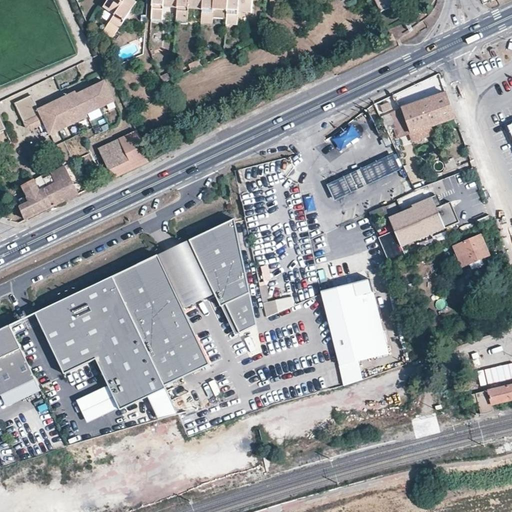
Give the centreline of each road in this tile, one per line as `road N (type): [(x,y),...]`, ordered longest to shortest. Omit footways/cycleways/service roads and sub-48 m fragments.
road 1 (primary): [(0,265),(460,47)]
road 2 (primary): [(433,45),(0,251)]
road 3 (unclassified): [(511,456),(422,470),(268,511)]
road 4 (unclassified): [(460,47),(463,97),(511,242)]
